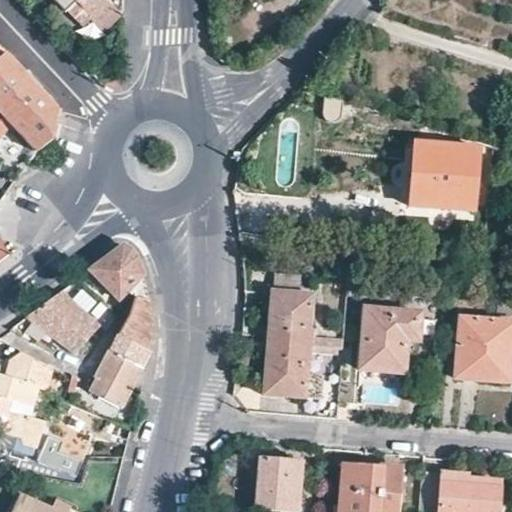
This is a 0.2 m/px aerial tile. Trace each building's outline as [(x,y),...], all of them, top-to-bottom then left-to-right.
[(117,13),(104,0),(48,0),(49,1),(51,14),(68,12),(80,26),(100,10),(109,22),(117,13)] [(107,0),(123,17),(124,0),(107,0)] [(9,57),(0,46),(0,165),(15,182),(24,169),(28,162),(36,153),(52,140),(59,109),(37,86),(9,57)] [(473,219),(481,148),(416,142),(408,212),(473,219)] [(511,153),(494,148),(490,162),(511,168),(511,153)] [(0,262),(12,254),(0,239),(0,262)] [(120,296),(121,295),(141,273),(136,260),(135,255),(132,251),(129,249),(123,248),(113,253),(95,266),(91,270),(113,300),(120,296)] [(127,291),(143,279),(141,273),(121,295),(127,291)] [(115,336),(147,355),(151,331),(150,320),(146,294),(143,279),(127,291),(127,298),(124,318),(115,336)] [(268,342),(309,345),(313,294),(272,290),(268,342)] [(117,304),(127,298),(127,291),(121,295),(120,296),(117,304)] [(61,292),(26,318),(74,355),(99,326),(61,292)] [(511,296),(497,295),(496,307),(511,309),(511,296)] [(405,371),(407,337),(419,337),(421,315),(366,310),(360,368),(405,371)] [(510,381),(511,355),(511,321),(461,317),(456,376),(510,381)] [(115,336),(92,377),(85,390),(119,408),(132,384),(137,375),(147,355),(115,336)] [(305,396),(309,345),(268,342),(264,392),(305,396)] [(0,426),(3,428),(3,433),(21,439),(21,443),(37,448),(45,421),(31,416),(39,389),(47,390),(52,368),(23,353),(14,358),(7,375),(0,372),(0,426)] [(37,463),(77,480),(83,464),(42,448),(37,463)] [(296,511),(300,458),(259,455),(254,507),(296,511)] [(396,511),(400,467),(341,463),(336,511),(396,511)] [(496,511),(498,486),(440,480),(438,511),(496,511)] [(55,511),(21,499),(13,511),(55,511)]
